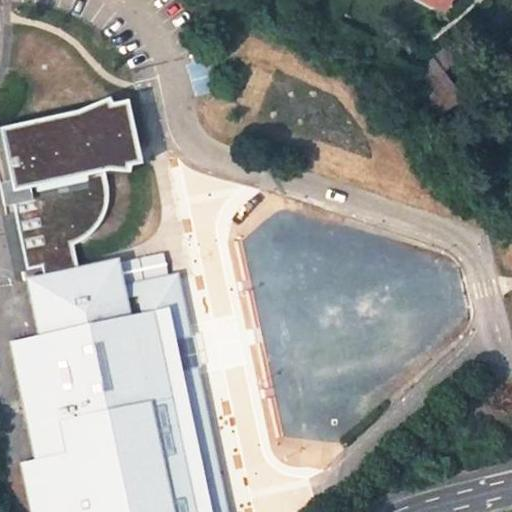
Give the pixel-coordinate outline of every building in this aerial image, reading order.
[(418,0),(443,12),(448,2),(444,0),(418,0)] [(445,46),(433,57),(445,68),(457,58),(445,46)] [(441,113),(462,97),(433,57),(410,75),(441,113)] [(132,172),(131,166),(143,163),(129,100),(113,103),(112,96),(77,111),(0,128),(10,180),(0,182),(0,186),(4,207),(15,205),(27,269),(41,267),(42,272),(42,274),(80,267),(79,264),(75,245),(86,239),(97,229),(105,216),(109,202),(109,186),(106,171),(123,172),(132,172)] [(229,511),(199,369),(191,335),(179,274),(168,277),(163,255),(122,264),(120,258),(80,267),(42,274),(26,278),(38,334),(8,340),(33,457),(19,460),(30,511),(229,511)]
